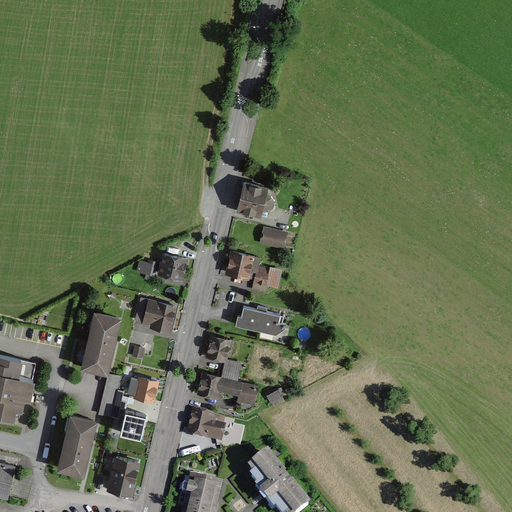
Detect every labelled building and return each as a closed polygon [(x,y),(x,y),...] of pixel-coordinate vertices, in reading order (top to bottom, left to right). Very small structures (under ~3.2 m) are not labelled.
[(271,189),(246,183),(240,212),(265,217),(271,189)] [(290,233),(265,227),(262,242),(287,247),(290,233)] [(257,254),(234,249),(229,272),(252,277),(257,254)] [(193,259),(166,253),(161,273),(188,279),(193,259)] [(154,278),(158,261),(150,260),(149,263),(142,261),(139,270),(147,272),(146,277),(154,278)] [(271,276),(259,274),(257,283),(281,288),(285,269),(273,266),(271,276)] [(181,305),(143,297),(138,318),(155,322),(154,325),(175,330),(181,305)] [(289,317),(244,306),(239,326),(277,335),(287,326),(289,317)] [(129,315),(101,309),(88,365),(116,371),(129,315)] [(232,341),(212,336),(207,357),(227,362),(232,341)] [(145,347),(136,345),(134,353),(143,356),(145,347)] [(0,365),(0,410),(21,415),(27,390),(38,393),(42,377),(30,374),(34,357),(8,351),(6,359),(2,358),(0,365)] [(244,365),(229,362),(226,376),(205,372),(200,392),(222,397),(223,390),(242,395),(240,401),(256,404),(260,386),(240,382),(244,365)] [(120,376),(109,374),(101,413),(111,415),(120,376)] [(163,379),(140,374),(136,395),(159,400),(163,379)] [(132,384),(123,382),(121,391),(129,393),(132,384)] [(279,388),(268,393),(275,406),(285,400),(279,388)] [(152,413),(127,408),(122,432),(147,437),(152,413)] [(229,419),(196,411),(191,436),(224,443),(229,419)] [(105,419),(79,413),(66,466),(92,472),(105,419)] [(145,460),(121,454),(113,487),(137,493),(145,460)] [(309,511),(313,509),(271,457),(250,474),(270,499),(281,511),(309,511)] [(12,462),(0,458),(0,495),(4,496),(12,462)] [(216,511),(223,484),(192,477),(184,511),(216,511)]
